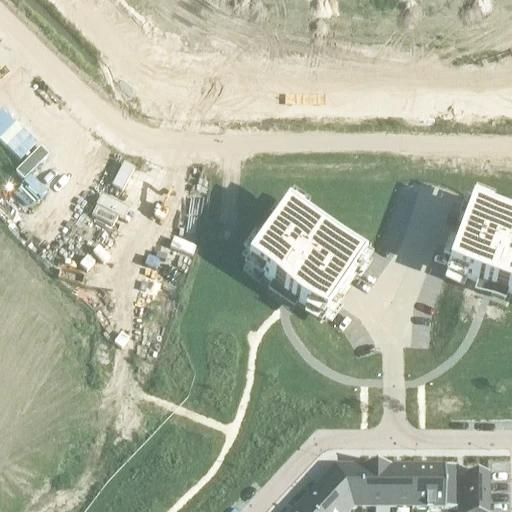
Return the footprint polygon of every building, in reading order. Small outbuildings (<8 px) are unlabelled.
[(132,0),(151,18),(167,0),(132,0)] [(194,0),(167,0),(151,18),(172,38),(202,7),(194,0)] [(327,0),(327,31),(339,31),(339,45),(361,45),(361,8),(339,8),(339,0),(327,0)] [(479,8),(479,45),(500,45),(500,30),(511,30),(511,0),(500,0),(500,8),(479,8)] [(250,5),(250,49),(280,49),(280,5),(250,5)] [(280,5),(280,49),(310,49),(310,5),(280,5)] [(361,45),(380,45),(380,7),(361,7),(361,8),(361,45)] [(380,7),(380,45),(399,45),(399,8),(399,7),(380,7)] [(420,8),(420,45),(439,45),(439,7),(420,7),(420,8)] [(439,7),(439,45),(458,45),(458,8),(458,7),(439,7)] [(399,8),(399,45),(420,45),(420,8),(399,8)] [(479,8),(458,8),(458,45),(479,45),(479,8)] [(504,303),(506,296),(511,298),(511,225),(471,210),(447,274),(493,291),(490,298),(504,303)] [(247,267),(272,285),(268,291),(280,300),(284,294),(324,322),(364,266),(286,211),(247,267)] [(316,488),(342,511),(352,511),(353,511),(361,511),(361,468),(334,468),(316,488)] [(361,468),(361,511),(389,511),(389,468),(361,468)] [(389,468),(389,511),(415,511),(415,468),(389,468)] [(445,468),(415,468),(415,511),(445,511),(445,503),(445,494),(445,486),(445,477),(445,468)] [(445,468),(445,477),(457,477),(457,468),(445,468)] [(445,477),(445,485),(457,485),(457,477),(445,477)] [(487,511),(487,477),(463,477),(463,511),(487,511)] [(445,485),(445,494),(457,494),(457,485),(445,485)] [(299,506),(305,511),(342,511),(316,488),(299,506)] [(445,494),(445,503),(457,503),(457,494),(445,494)] [(445,503),(445,511),(457,511),(457,503),(445,503)]
